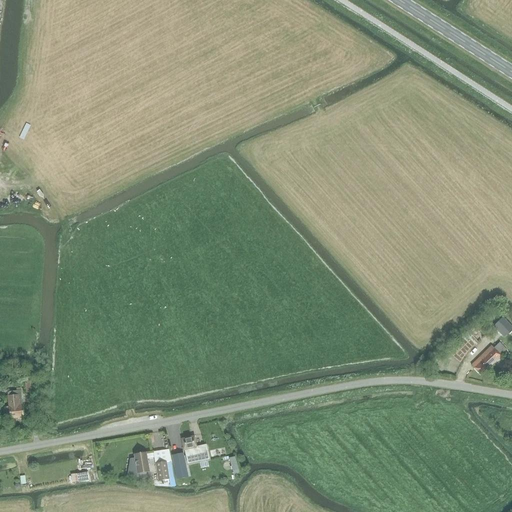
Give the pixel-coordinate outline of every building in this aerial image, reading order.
[(503,337),(511,328),(511,327),(502,318),(493,327),(503,337)] [(499,342),(493,348),(491,346),(471,365),(480,375),(506,350),(499,342)] [(35,392),(33,374),(23,375),(25,393),(35,392)] [(22,403),(20,390),(7,392),(10,419),(23,418),(22,403)] [(185,459),(201,456),(200,454),(198,454),(194,436),(181,439),(185,459)] [(148,471),(145,453),(134,455),(134,459),(130,460),(128,471),(137,473),(138,478),(144,477),(149,476),(148,471)] [(171,456),(176,480),(188,477),(183,453),(171,456)] [(239,474),(235,458),(229,459),(233,475),(239,474)] [(81,462),(82,469),(95,467),(94,460),(81,462)] [(172,478),(169,461),(154,463),(157,480),(172,478)] [(77,475),(78,482),(83,481),(89,480),(87,472),(76,474),(77,475)] [(55,483),(74,480),(73,473),(54,476),(55,483)]
